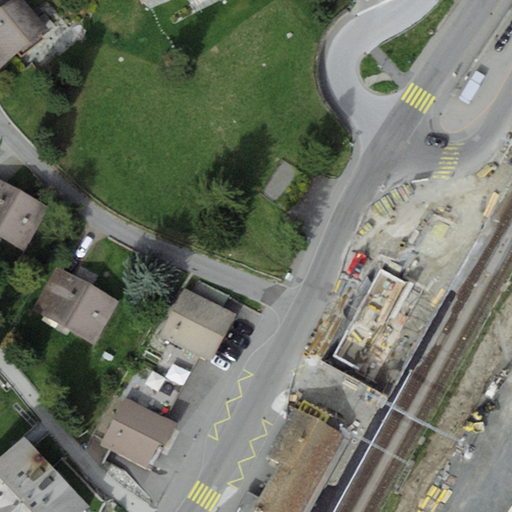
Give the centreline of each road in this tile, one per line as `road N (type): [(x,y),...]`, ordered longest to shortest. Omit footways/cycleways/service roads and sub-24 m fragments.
road 1 (residential): [(305,310),(102,220),(0,121)]
road 2 (residential): [(197,511),(305,310)]
road 3 (residential): [(305,310),(394,135)]
road 4 (residential): [(390,16),(360,32),(342,58),(345,86),(394,135)]
road 5 (residential): [(394,135),(484,0)]
road 6 (unclassified): [(511,105),(474,155),(429,155),(394,135)]
